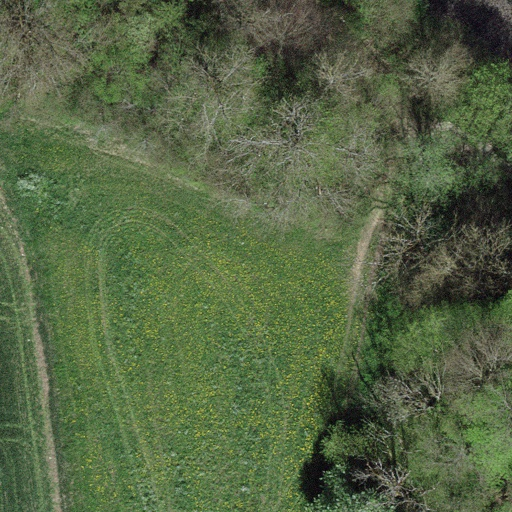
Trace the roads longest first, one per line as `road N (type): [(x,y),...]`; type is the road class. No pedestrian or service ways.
road 1 (track): [(332,511),(367,234),(425,110)]
road 2 (track): [(284,0),(511,183)]
